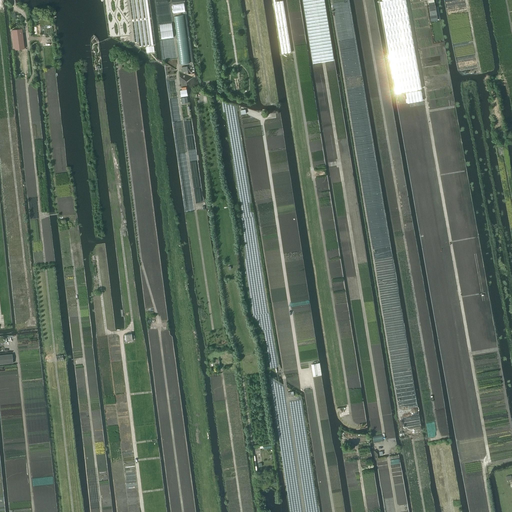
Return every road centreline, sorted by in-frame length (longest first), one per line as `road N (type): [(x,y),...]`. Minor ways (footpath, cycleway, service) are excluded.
road 1 (track): [(185,511),(161,324),(141,268),(116,67)]
road 2 (track): [(352,426),(284,0)]
road 3 (track): [(215,340),(176,69),(134,48),(128,0)]
road 4 (track): [(100,511),(72,256)]
road 5 (track): [(73,511),(45,269)]
road 6 (track): [(44,262),(28,49)]
road 7 (track): [(33,511),(16,355)]
road 8 (track): [(242,511),(221,367)]
